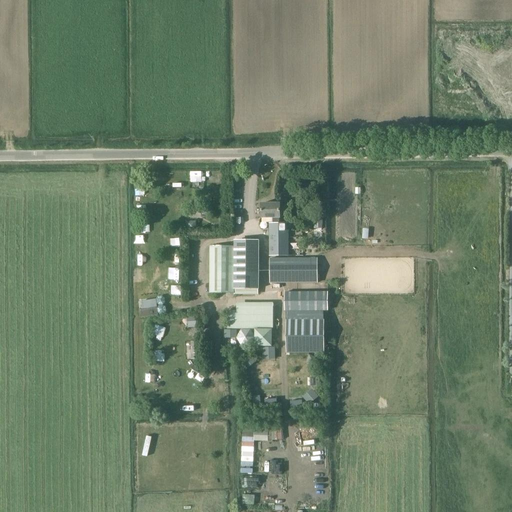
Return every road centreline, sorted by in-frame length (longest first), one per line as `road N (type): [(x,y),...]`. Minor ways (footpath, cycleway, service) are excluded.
road 1 (unclassified): [(0,155),(511,150)]
road 2 (unknown): [(510,150),(508,352)]
road 3 (track): [(219,379),(221,302),(267,292)]
